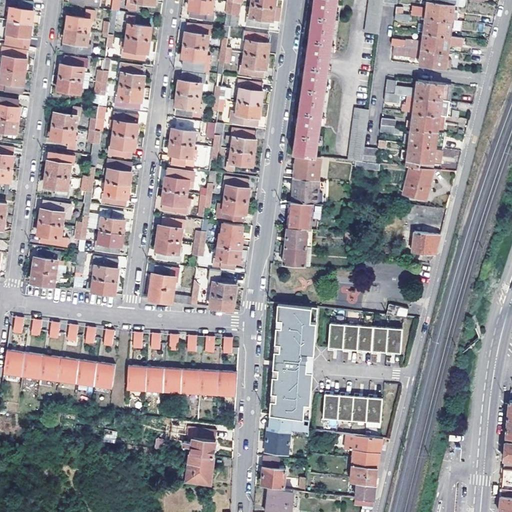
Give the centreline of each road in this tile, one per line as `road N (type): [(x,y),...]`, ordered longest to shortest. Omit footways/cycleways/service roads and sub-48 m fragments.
road 1 (residential): [(379,511),(509,0)]
road 2 (residential): [(252,322),(293,0)]
road 3 (residential): [(170,0),(127,316)]
road 4 (residential): [(10,293),(51,0)]
road 5 (secondary): [(511,288),(489,375),(476,511)]
road 6 (residential): [(241,511),(252,322)]
road 7 (residential): [(127,316),(252,322)]
road 8 (residential): [(10,293),(24,302),(127,316)]
